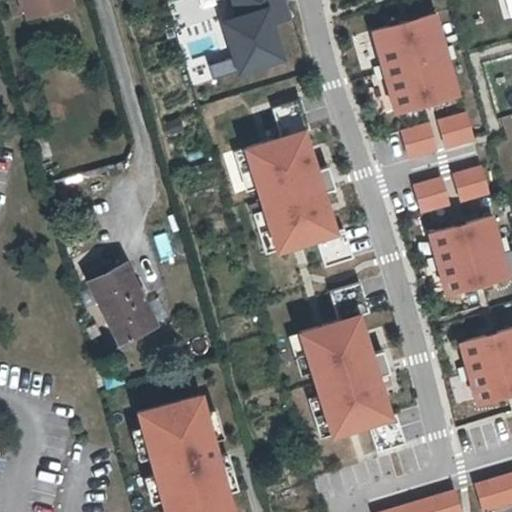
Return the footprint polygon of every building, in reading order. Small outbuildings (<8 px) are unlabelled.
[(16,0),(21,14),(65,2),(64,0),(16,0)] [(285,0),(229,0),(234,16),(220,20),(234,73),(284,60),(275,27),(291,22),(285,0)] [(436,9),(372,25),(393,109),(426,101),(457,93),(436,9)] [(466,109),(438,116),(445,146),(474,139),(466,109)] [(428,120),(399,127),(407,157),(436,150),(428,120)] [(304,123),(242,143),(243,145),(255,186),(263,209),(275,247),(276,249),(295,243),(315,237),(338,229),(338,227),(326,189),(318,166),(304,123)] [(255,186),(243,145),(233,148),(245,189),(255,186)] [(328,163),(318,166),(326,189),(335,186),(334,182),(328,163)] [(480,163),(451,170),(459,200),(488,193),(480,163)] [(441,173),(413,181),(421,211),(449,204),(441,173)] [(275,247),(263,209),(253,212),(265,250),(275,247)] [(460,220),(424,230),(443,294),(511,274),(493,210),(460,220)] [(338,229),(315,237),(324,265),(353,256),(343,225),(338,227),(338,229)] [(79,283),(113,348),(155,326),(121,261),(79,283)] [(329,289),(336,315),(361,307),(363,312),(369,311),(359,280),(329,289)] [(317,320),(298,326),(299,330),(311,371),(318,393),(330,433),(330,434),(367,423),(393,415),(381,373),(374,350),(363,312),(361,307),(336,315),(317,320)] [(511,322),(455,339),(474,403),(511,391),(511,322)] [(311,371),(299,330),(287,333),(299,374),(311,371)] [(382,347),(374,350),(381,373),(389,371),(387,365),(382,347)] [(159,499),(162,511),(235,511),(215,438),(206,406),(202,388),(134,407),(138,423),(147,455),(151,471),(159,499)] [(330,433),(318,393),(308,396),(320,436),(330,433)] [(225,435),(216,403),(206,406),(215,438),(225,435)] [(393,415),(367,423),(375,450),(405,442),(397,414),(393,415)] [(147,455),(138,423),(128,426),(137,458),(147,455)] [(238,486),(227,448),(219,451),(230,489),(238,486)] [(511,469),(472,481),(481,511),(511,503),(511,469)] [(159,499),(151,471),(142,473),(150,501),(159,499)] [(460,511),(453,487),(372,510),(372,511),(460,511)]
